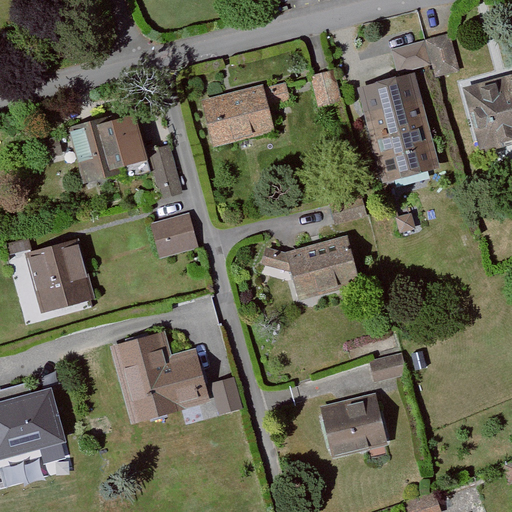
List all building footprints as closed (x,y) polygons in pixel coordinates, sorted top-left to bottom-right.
[(396,71),(435,62),(439,77),(460,72),(451,34),(391,48),(396,71)] [(334,71),(311,77),(320,108),(342,102),(334,71)] [(415,75),(358,90),(383,183),(439,168),(415,75)] [(511,77),(465,90),(481,153),(511,144),(511,77)] [(285,84),(265,90),(270,107),(290,101),(285,84)] [(265,90),(205,105),(215,145),(275,129),(270,107),(265,90)] [(113,121),(73,133),(90,192),(130,180),(113,121)] [(156,197),(179,195),(175,147),(152,149),(156,197)] [(411,214),(397,218),(400,233),(415,229),(411,214)] [(149,226),(159,261),(198,250),(187,215),(149,226)] [(359,285),(346,238),(287,254),(266,248),(262,264),(291,272),(299,302),(359,285)] [(79,246),(32,259),(49,320),(96,307),(79,246)] [(164,335),(114,349),(135,421),(208,400),(194,352),(170,358),(164,335)] [(370,362),(375,384),(407,376),(402,354),(370,362)] [(234,380),(212,386),(220,415),(242,409),(234,380)] [(50,391),(0,403),(0,462),(64,446),(50,391)] [(377,398),(321,412),(333,460),(389,446),(377,398)] [(405,502),(408,511),(441,511),(434,492),(405,502)]
